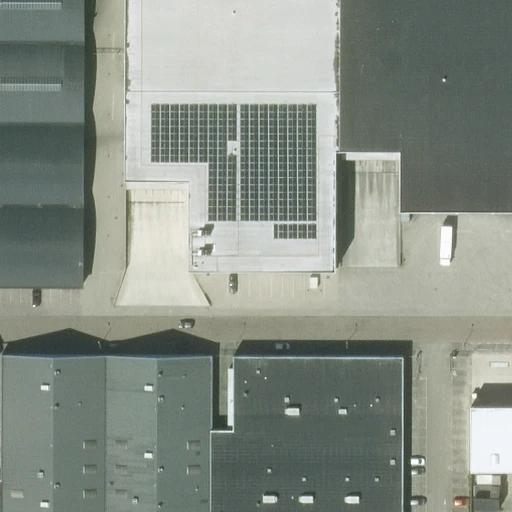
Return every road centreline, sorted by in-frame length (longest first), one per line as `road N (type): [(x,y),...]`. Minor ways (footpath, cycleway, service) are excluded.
road 1 (unclassified): [(511,331),(0,333)]
road 2 (unknown): [(436,332),(431,511)]
